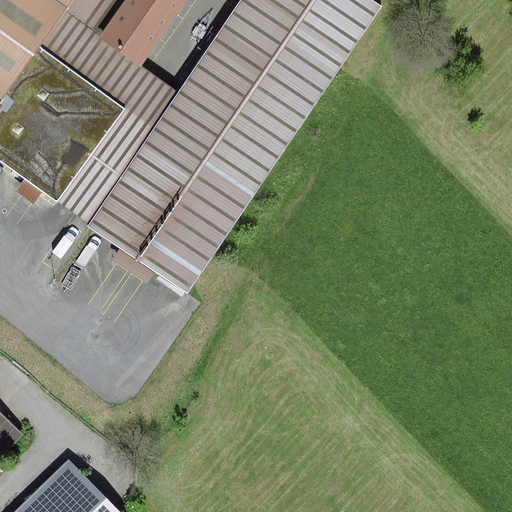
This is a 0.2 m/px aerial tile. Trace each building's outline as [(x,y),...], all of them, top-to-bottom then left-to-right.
[(0,0),(0,103),(66,9),(72,0),(0,0)] [(129,0),(72,0),(66,9),(104,36),(115,20),(109,16),(120,0),(129,0)] [(90,224),(88,227),(120,249),(116,255),(150,278),(155,272),(187,294),(381,6),(371,0),(240,0),(177,94),(90,224)] [(115,20),(104,36),(138,61),(139,62),(182,0),(129,0),(120,0),(109,16),(115,20)] [(0,160),(57,202),(58,202),(90,224),(177,94),(136,64),(138,61),(104,36),(66,9),(0,103),(0,160)] [(0,455),(18,437),(0,419),(0,455)] [(114,511),(78,474),(37,511),(114,511)]
